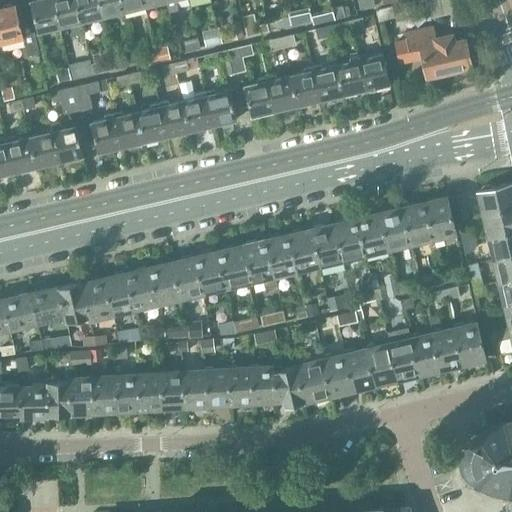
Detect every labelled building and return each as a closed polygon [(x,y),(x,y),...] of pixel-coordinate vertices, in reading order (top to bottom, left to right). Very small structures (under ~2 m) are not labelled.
[(59,27),(52,0),(32,0),(33,1),(30,1),(37,32),(59,27)] [(52,0),(59,27),(80,21),(75,0),(52,0)] [(75,0),(80,21),(102,16),(97,0),(75,0)] [(97,0),(102,16),(123,11),(120,0),(97,0)] [(120,0),(123,11),(145,6),(143,0),(120,0)] [(166,0),(167,0),(169,11),(178,9),(175,0),(166,0)] [(15,5),(23,37),(28,55),(39,52),(26,2),(16,5),(15,5)] [(0,39),(1,42),(23,37),(15,5),(13,5),(10,4),(3,6),(1,8),(0,8),(0,39)] [(376,10),(379,21),(394,17),(392,6),(376,10)] [(339,7),(331,9),(333,19),(341,17),(339,7)] [(333,19),(331,9),(331,8),(309,14),(312,25),(333,19)] [(269,31),(267,22),(256,25),(254,14),(242,16),(247,36),(269,31)] [(297,15),(288,17),(290,25),(299,23),(297,15)] [(288,17),(267,22),(269,31),(290,25),(288,17)] [(350,20),(352,30),(364,27),(362,18),(350,20)] [(230,23),(234,39),(244,37),(240,21),(230,23)] [(338,24),(327,26),(329,35),(340,33),(338,24)] [(329,35),(327,26),(315,29),(317,38),(329,35)] [(398,63),(422,57),(426,75),(429,74),(432,77),(441,75),(442,71),(470,65),(464,39),(452,42),(450,35),(435,38),(432,27),(404,33),(405,39),(393,42),(398,63)] [(204,36),(206,46),(222,42),(219,30),(213,32),(213,34),(204,36)] [(292,34),(281,37),(283,46),(294,43),(292,34)] [(184,41),(186,51),(200,47),(198,37),(184,41)] [(283,46),(281,37),(269,39),(271,49),(283,46)] [(250,44),(227,50),(233,72),(245,69),(242,56),(252,53),(250,44)] [(233,72),(227,50),(205,55),(207,64),(218,62),(221,75),(233,72)] [(165,52),(157,54),(158,61),(166,59),(165,52)] [(367,53),(358,55),(366,89),(389,83),(382,53),(368,57),(367,53)] [(158,61),(157,54),(149,56),(151,63),(158,61)] [(112,58),(114,67),(127,64),(125,55),(112,58)] [(349,61),(336,64),(343,94),(366,89),(358,55),(348,57),(349,61)] [(185,60),(173,63),(176,73),(187,70),(185,60)] [(102,62),(91,65),(93,73),(103,70),(102,62)] [(176,73),(173,63),(163,66),(165,75),(176,73)] [(321,64),(312,66),(320,99),(343,94),(336,64),(322,68),(321,64)] [(91,65),(69,70),(71,78),(93,73),(91,65)] [(303,72),(290,75),(297,105),(320,99),(312,66),(302,68),(303,72)] [(71,78),(69,70),(61,72),(63,80),(71,78)] [(140,71),(128,74),(130,84),(142,81),(140,71)] [(130,84),(128,74),(117,76),(119,87),(130,84)] [(275,74),(266,77),(274,110),(297,105),(290,75),(276,78),(275,74)] [(274,110),(266,77),(257,79),(258,83),(244,86),(251,116),(274,110)] [(10,82),(12,92),(14,97),(25,94),(21,80),(10,82)] [(98,81),(75,87),(80,109),(93,105),(90,94),(101,91),(98,81)] [(0,85),(2,95),(12,92),(10,82),(0,84),(0,85)] [(80,109),(75,87),(52,92),(54,101),(65,99),(68,111),(80,109)] [(214,88),(205,90),(213,124),(236,119),(229,89),(215,92),(214,88)] [(196,97),(183,100),(190,130),(213,124),(205,90),(195,93),(196,97)] [(33,97),(21,100),(23,108),(35,106),(33,97)] [(168,99),(159,101),(167,135),(190,130),(183,100),(169,103),(168,99)] [(23,108),(21,100),(10,102),(12,111),(23,108)] [(151,108),(137,111),(144,141),(167,135),(159,101),(150,104),(151,108)] [(122,110),(113,112),(121,146),(144,141),(137,111),(123,114),(122,110)] [(121,146),(113,112),(104,114),(105,118),(91,122),(98,152),(121,146)] [(51,122),(52,126),(60,161),(83,155),(75,125),(61,129),(59,120),(51,122)] [(44,133),(30,136),(37,166),(60,161),(52,126),(43,129),(44,133)] [(15,135),(6,138),(14,172),(37,166),(30,136),(16,139),(15,135)] [(0,174),(14,172),(6,138),(0,138),(0,174)] [(478,190),(484,213),(511,206),(511,185),(511,182),(493,186),(490,185),(482,187),(481,189),(478,190)] [(451,196),(457,220),(469,217),(463,193),(451,196)] [(424,202),(432,237),(433,240),(444,237),(445,234),(456,232),(447,197),(438,199),(436,197),(427,200),(426,202),(424,202)] [(404,207),(402,208),(410,243),(410,245),(421,242),(423,240),(432,237),(424,202),(416,204),(414,203),(404,205),(404,207)] [(511,206),(484,213),(489,236),(511,230),(511,206)] [(379,213),(387,248),(388,250),(399,248),(400,245),(410,243),(402,208),(393,210),(391,208),(382,210),(381,212),(379,213)] [(356,218),(365,253),(365,256),(376,253),(378,250),(387,248),(379,213),(370,215),(369,213),(359,216),(359,218),(356,218)] [(336,223),(334,224),(342,259),(343,261),(353,258),(355,256),(365,253),(356,218),(348,220),(346,219),(337,221),(336,223)] [(311,229),(319,264),(320,266),(331,264),(333,261),(342,259),(334,224),(325,226),(323,224),(314,226),(313,228),(311,229)] [(291,234),(289,234),(297,269),(297,272),(308,269),(310,266),(319,264),(311,229),(303,231),(301,229),(291,232),(291,234)] [(511,230),(489,236),(494,258),(511,254),(511,230)] [(268,239),(266,240),(274,275),(275,277),(286,274),(288,272),(297,269),(289,234),(280,236),(278,235),(269,237),(268,239)] [(274,275),(266,240),(257,242),(255,240),(246,242),(245,244),(243,245),(251,280),(262,277),(264,284),(267,286),(276,284),(274,275)] [(225,249),(217,251),(225,286),(234,284),(237,286),(248,283),(240,246),(237,246),(235,245),(226,247),(225,249)] [(202,255),(194,257),(202,292),(212,289),(215,291),(226,289),(225,286),(217,251),(214,252),(213,250),(203,252),(202,255)] [(511,254),(494,258),(499,281),(511,277),(511,254)] [(180,260),(171,262),(179,297),(189,295),(192,296),(203,294),(202,292),(194,257),(192,257),(190,255),(181,258),(180,260)] [(157,265),(149,267),(157,302),(166,300),(169,302),(180,299),(179,297),(171,262),(169,263),(167,261),(158,263),(157,265)] [(468,265),(470,274),(482,272),(480,262),(468,265)] [(135,271),(126,273),(135,308),(144,305),(147,307),(158,305),(157,302),(149,267),(147,268),(145,266),(135,268),(135,271)] [(439,273),(441,282),(451,280),(449,270),(439,273)] [(112,276),(104,278),(112,313),(122,311),(125,312),(135,310),(135,308),(126,273),(124,273),(122,271),(113,274),(112,276)] [(392,273),(390,274),(382,276),(386,295),(397,293),(392,273)] [(81,283),(89,316),(89,318),(99,316),(102,318),(113,315),(112,313),(104,278),(101,278),(100,277),(90,279),(90,281),(81,283)] [(511,277),(499,281),(505,304),(511,301),(511,277)] [(81,281),(59,286),(67,321),(89,316),(81,283),(81,281)] [(406,281),(395,283),(398,293),(408,290),(406,281)] [(473,288),(475,297),(487,294),(485,285),(473,288)] [(31,293),(38,321),(38,323),(50,320),(52,317),(65,315),(66,321),(67,321),(59,286),(31,293)] [(384,287),(374,289),(376,298),(386,295),(384,287)] [(455,287),(445,290),(447,299),(458,296),(455,287)] [(376,298),(374,289),(359,293),(361,301),(376,298)] [(447,299),(445,290),(433,293),(435,302),(447,299)] [(31,293),(4,299),(10,327),(11,329),(22,327),(24,324),(38,321),(31,293)] [(326,298),(329,309),(345,305),(342,294),(326,298)] [(399,301),(401,310),(412,307),(410,298),(399,301)] [(0,329),(10,327),(4,299),(0,299),(0,329)] [(314,301),(304,304),(307,314),(317,311),(314,301)] [(261,314),(259,314),(261,323),(284,317),(282,309),(274,311),(273,304),(259,307),(261,314)] [(307,314),(304,304),(294,306),(297,316),(307,314)] [(360,321),(357,312),(337,316),(339,326),(360,321)] [(233,320),(232,320),(235,332),(237,332),(258,325),(256,315),(234,321),(233,320)] [(324,319),(311,322),(313,331),(315,330),(316,331),(327,328),(324,319)] [(429,321),(432,333),(433,332),(436,346),(434,349),(435,353),(438,355),(441,368),(463,362),(460,350),(457,348),(456,344),(458,341),(454,323),(453,324),(454,328),(441,331),(438,319),(429,321)] [(235,332),(232,320),(218,323),(220,333),(235,332)] [(481,323),(484,332),(495,330),(494,329),(496,329),(494,320),(481,323)] [(313,331),(311,322),(303,324),(305,334),(316,331),(315,330),(313,331)] [(461,322),(454,323),(458,341),(456,344),(457,348),(460,350),(463,362),(485,357),(477,322),(462,326),(461,322)] [(197,323),(186,324),(188,334),(197,333),(197,323)] [(186,324),(175,325),(175,335),(188,334),(186,324)] [(175,325),(162,326),(163,336),(175,335),(175,325)] [(162,326),(150,327),(151,337),(163,336),(162,326)] [(150,327),(139,328),(140,338),(151,337),(150,327)] [(140,338),(139,328),(127,329),(128,339),(140,338)] [(277,330),(263,333),(264,340),(265,340),(266,342),(279,339),(277,330)] [(495,330),(484,332),(489,355),(500,353),(495,330)] [(106,332),(95,333),(97,342),(107,341),(106,332)] [(418,332),(410,334),(414,351),(412,354),(413,358),(416,360),(419,373),(441,368),(438,355),(435,353),(434,349),(436,346),(433,332),(432,333),(419,336),(418,332)] [(57,335),(59,345),(70,343),(69,333),(57,335)] [(97,342),(95,333),(82,334),(83,343),(97,342)] [(264,340),(263,333),(254,335),(256,345),(266,342),(265,340),(264,340)] [(396,337),(388,339),(392,356),(391,359),(392,364),(395,365),(397,378),(419,373),(416,360),(413,358),(412,354),(414,351),(410,334),(409,334),(410,338),(397,341),(396,337)] [(29,340),(30,349),(41,347),(40,338),(29,340)] [(223,339),(224,349),(236,348),(235,338),(223,339)] [(374,342),(366,344),(371,362),(369,364),(370,369),(373,371),(376,383),(397,378),(395,365),(392,364),(391,359),(392,356),(388,339),(387,339),(388,343),(375,346),(374,342)] [(202,341),(202,351),(213,350),(213,340),(202,341)] [(1,344),(2,353),(13,351),(12,343),(1,344)] [(352,347),(345,349),(349,367),(347,370),(348,374),(351,376),(354,388),(376,383),(373,371),(370,369),(369,364),(371,362),(366,344),(367,348),(353,351),(352,347)] [(113,349),(114,358),(126,357),(126,347),(113,349)] [(331,353),(323,354),(327,372),(325,375),(326,379),(329,381),(332,393),(354,388),(351,376),(348,374),(347,370),(349,367),(345,349),(344,349),(345,353),(332,356),(331,353)] [(91,350),(92,360),(103,359),(103,350),(91,350)] [(69,351),(65,352),(66,362),(71,362),(82,361),(81,351),(71,352),(69,351)] [(327,372),(323,354),(321,355),(322,359),(299,364),(308,399),(332,393),(329,381),(326,379),(325,375),(327,372)] [(27,367),(26,357),(16,359),(18,369),(27,367)] [(272,357),(272,365),(273,365),(275,399),(282,399),(284,407),(305,402),(304,400),(296,365),(281,368),(280,365),(280,357),(272,357)] [(273,365),(272,365),(250,367),(252,401),(275,399),(273,365)] [(250,367),(227,368),(230,402),(252,401),(250,367)] [(227,368),(205,370),(207,404),(230,402),(227,368)] [(205,370),(182,371),(184,405),(207,404),(205,370)] [(182,371),(160,372),(162,406),(184,405),(182,371)] [(160,372),(137,374),(139,408),(162,406),(160,372)] [(137,374),(114,375),(117,409),(139,408),(137,374)] [(114,375),(92,377),(94,411),(117,409),(114,375)] [(92,377),(68,378),(71,414),(71,412),(94,411),(92,377)] [(68,380),(46,381),(48,415),(71,414),(68,378),(68,380)] [(18,384),(19,416),(48,415),(46,381),(45,381),(45,383),(33,384),(31,386),(18,387),(18,384)] [(0,416),(19,416),(18,384),(5,385),(3,387),(0,387),(0,416)] [(469,482),(473,483),(487,487),(501,490),(511,491),(511,425),(497,430),(484,435),(470,441),(467,443),(465,447),(465,451),(467,454),(458,457),(458,461),(458,465),(459,469),(460,473),(462,477),(465,480),(469,482)]
